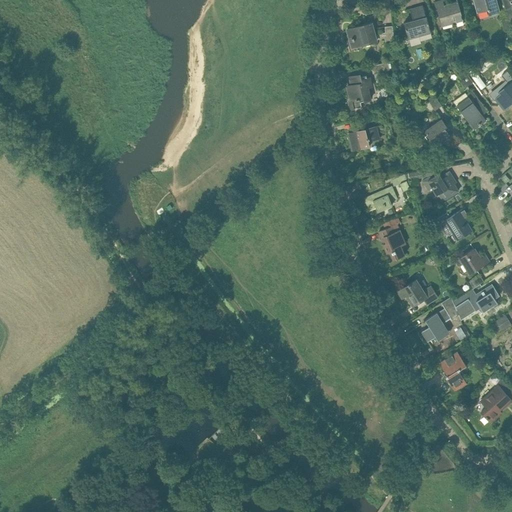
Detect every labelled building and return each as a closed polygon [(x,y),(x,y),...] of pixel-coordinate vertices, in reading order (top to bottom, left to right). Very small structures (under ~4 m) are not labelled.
[(442,26),(463,20),(457,1),(444,5),(442,0),(440,0),(435,2),(442,26)] [(489,14),(500,11),(496,0),(472,0),(477,14),(483,12),(483,11),(486,10),(487,12),(488,11),(489,14)] [(413,20),(404,22),(406,32),(408,39),(431,32),(429,23),(431,22),(430,16),(427,17),(427,16),(425,16),(425,15),(422,5),(410,9),(413,20)] [(347,29),(352,47),(376,41),(373,28),(375,28),(373,22),(347,29)] [(383,33),(386,43),(394,42),(392,26),(385,26),(385,32),(383,33)] [(446,66),(454,63),(450,48),(442,50),(446,66)] [(388,62),(371,66),(373,73),(389,70),(388,62)] [(472,82),(459,63),(455,66),(459,72),(458,73),(459,74),(458,74),(462,80),(461,80),(462,81),(461,82),(465,87),(472,82)] [(362,79),(360,74),(349,77),(351,77),(353,85),(347,86),(352,108),(361,107),(360,102),(370,100),(367,87),(371,86),(369,78),(362,79)] [(424,94),(435,110),(441,106),(422,78),(417,81),(425,93),(424,94)] [(511,81),(498,92),(500,95),(495,99),(504,110),(511,102),(511,81)] [(488,112),(473,90),(467,94),(468,97),(456,105),(473,129),(486,120),(481,114),(486,110),(488,112)] [(447,131),(449,129),(441,118),(425,130),(430,137),(427,139),(435,151),(436,151),(434,148),(450,137),(452,139),(447,131)] [(378,139),(375,126),(349,133),(353,150),(368,146),(367,142),(378,139)] [(424,170),(408,173),(409,180),(425,177),(424,170)] [(438,174),(431,178),(430,176),(422,180),(428,190),(430,189),(432,191),(433,190),(436,195),(438,194),(443,200),(458,191),(454,184),(456,182),(449,171),(440,177),(438,174)] [(403,191),(410,188),(406,180),(407,180),(404,174),(395,178),(393,175),(384,179),(386,183),(391,180),(394,185),(399,183),(403,191)] [(376,208),(377,211),(392,205),(391,201),(397,199),(392,186),(364,198),(369,210),(376,208)] [(465,207),(451,216),(448,210),(437,217),(447,234),(453,231),(457,238),(471,230),(463,218),(470,214),(465,207)] [(396,258),(404,255),(400,246),(405,244),(399,230),(396,231),(394,225),(379,231),(381,237),(383,237),(386,243),(383,244),(387,253),(392,251),(392,253),(394,253),(396,258)] [(454,260),(458,266),(458,269),(458,270),(460,272),(462,274),(464,275),(466,275),(469,274),(470,274),(489,262),(485,255),(480,258),(476,253),(477,253),(474,248),(454,260)] [(480,275),(468,282),(472,289),(484,281),(480,275)] [(424,298),(427,304),(438,297),(431,286),(423,291),(416,280),(398,291),(402,298),(403,298),(402,297),(406,295),(413,305),(424,298)] [(480,308),(483,312),(497,303),(494,298),(499,295),(492,283),(469,298),(467,294),(472,291),(471,289),(459,297),(453,301),(456,310),(470,302),(475,311),(480,308)] [(451,318),(452,319),(458,315),(456,310),(453,301),(451,296),(442,302),(445,307),(451,318)] [(429,327),(421,332),(427,342),(435,337),(438,340),(446,335),(449,333),(443,323),(451,318),(445,307),(437,313),(436,312),(433,314),(425,320),(425,321),(429,327)] [(490,325),(496,334),(511,325),(505,315),(490,325)] [(466,365),(457,351),(440,363),(448,376),(446,377),(453,388),(465,381),(458,370),(466,365)] [(496,385),(501,380),(490,374),(486,379),(496,385)] [(506,386),(502,382),(481,401),(486,407),(481,411),(490,422),(501,413),(499,410),(511,399),(502,390),(506,386)]
